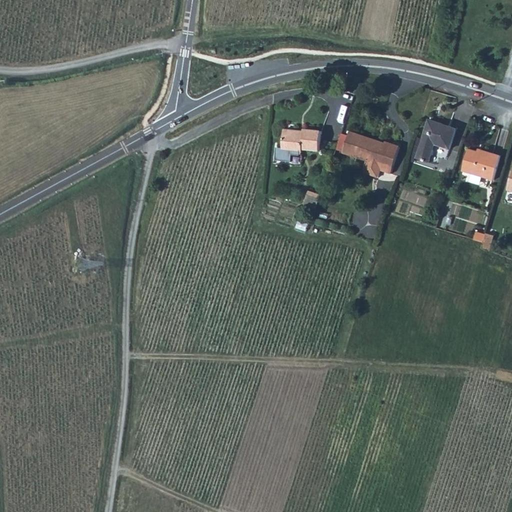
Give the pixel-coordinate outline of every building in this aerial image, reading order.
[(451,150),(458,130),(431,120),(417,159),(430,163),(437,145),(451,150)] [(282,165),(291,167),(293,156),(302,157),(303,150),(319,152),(321,131),(305,128),(304,131),(285,129),(282,165)] [(369,161),(365,173),(379,178),(382,170),(392,174),(401,147),(388,143),(386,146),(373,141),(374,140),(351,133),(345,153),(369,161)] [(484,149),(483,152),(470,148),(464,170),(496,179),(503,155),(484,149)] [(486,242),(488,234),(479,232),(476,239),(486,242)] [(488,234),(486,242),(484,247),(492,250),(496,235),(489,233),(488,234)]
